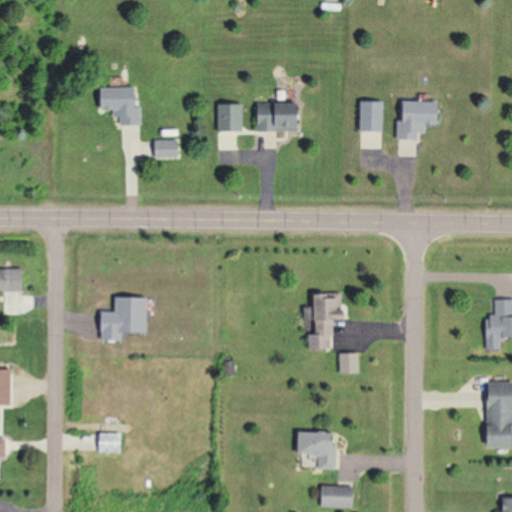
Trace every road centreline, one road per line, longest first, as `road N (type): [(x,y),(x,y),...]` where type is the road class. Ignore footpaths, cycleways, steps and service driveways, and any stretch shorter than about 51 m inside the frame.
road 1 (residential): [(0,223),(511,224)]
road 2 (residential): [(413,223),(418,511)]
road 3 (residential): [(53,511),(56,223)]
